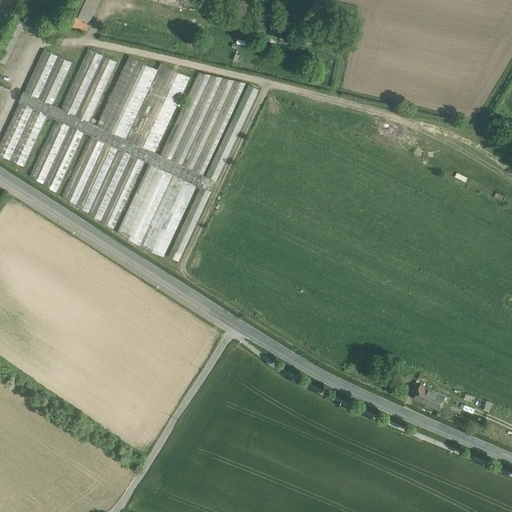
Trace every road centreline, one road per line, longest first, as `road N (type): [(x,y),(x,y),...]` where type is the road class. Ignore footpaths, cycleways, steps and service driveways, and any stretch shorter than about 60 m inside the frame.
road 1 (tertiary): [(0,172),(338,381),(511,458)]
road 2 (track): [(511,171),(424,124),(268,83)]
road 3 (track): [(232,331),(118,511)]
